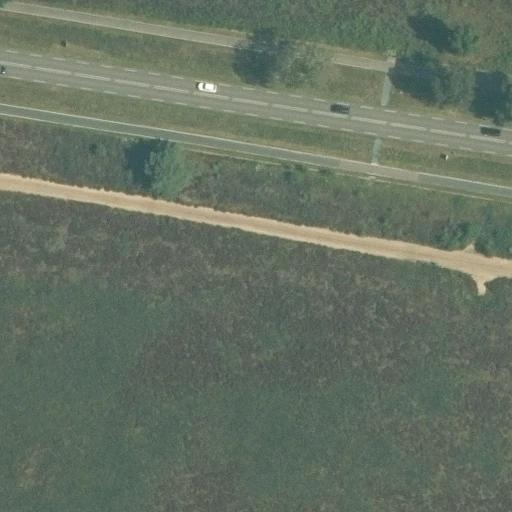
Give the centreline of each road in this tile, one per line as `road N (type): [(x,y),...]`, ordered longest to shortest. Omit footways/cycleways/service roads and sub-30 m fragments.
road 1 (track): [(511,271),(0,183)]
road 2 (primary): [(511,144),(0,63)]
